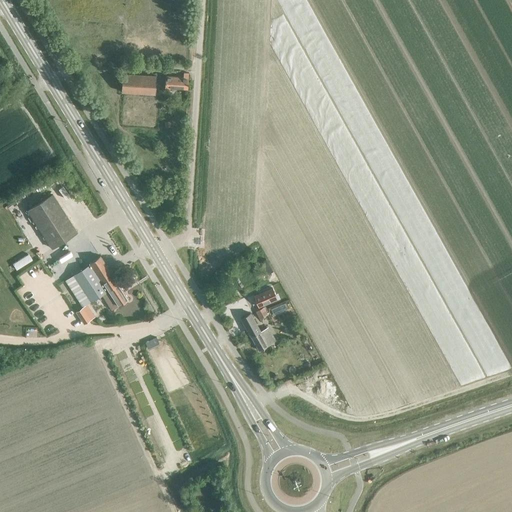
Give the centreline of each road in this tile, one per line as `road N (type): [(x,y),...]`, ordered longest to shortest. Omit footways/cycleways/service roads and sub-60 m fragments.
road 1 (secondary): [(155,257),(0,1)]
road 2 (unclassified): [(155,257),(192,226),(206,0)]
road 3 (secondary): [(326,481),(439,430)]
road 4 (secondary): [(439,430),(320,463)]
